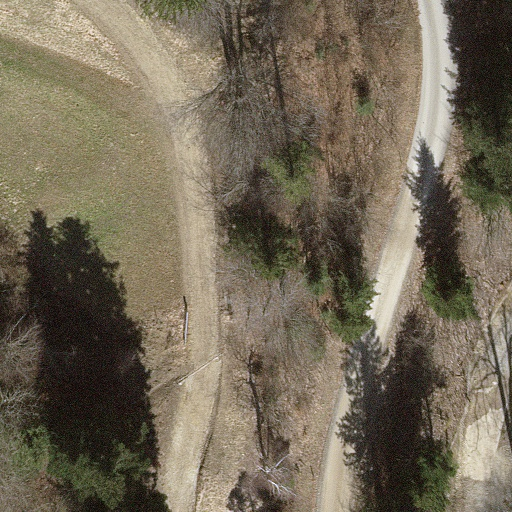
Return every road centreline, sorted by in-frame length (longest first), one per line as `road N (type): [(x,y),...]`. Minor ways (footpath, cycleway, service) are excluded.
road 1 (track): [(180,511),(210,345),(202,207),(173,94),(99,0)]
road 2 (unclassified): [(336,511),(368,347),(434,138),(442,68),(433,0)]
road 3 (track): [(511,353),(492,417),(482,511)]
